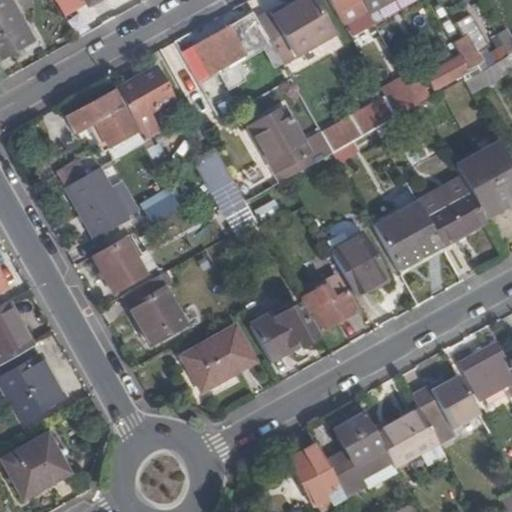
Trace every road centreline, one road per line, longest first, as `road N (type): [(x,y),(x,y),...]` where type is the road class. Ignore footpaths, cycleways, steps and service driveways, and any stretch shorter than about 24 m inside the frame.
road 1 (residential): [(511,283),(197,461)]
road 2 (residential): [(143,447),(0,192)]
road 3 (residential): [(0,109),(201,0)]
